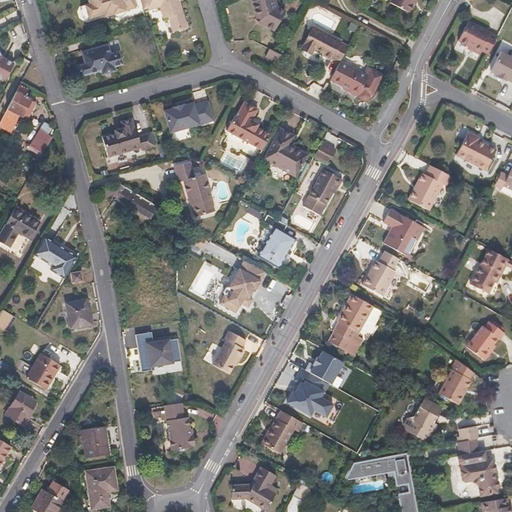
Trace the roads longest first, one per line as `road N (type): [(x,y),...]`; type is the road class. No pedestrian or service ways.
road 1 (residential): [(190,497),(391,151)]
road 2 (residential): [(60,115),(111,335)]
road 3 (residential): [(111,335),(4,511)]
road 4 (residential): [(111,335),(134,482),(155,501)]
road 5 (residential): [(373,142),(243,70),(222,67)]
road 6 (residential): [(222,67),(60,115)]
road 7 (residential): [(25,0),(60,115)]
